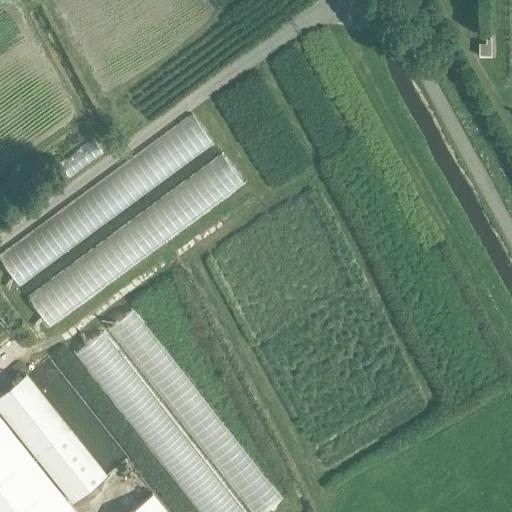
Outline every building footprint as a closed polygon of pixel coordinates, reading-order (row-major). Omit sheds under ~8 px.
[(492,55),(492,39),(487,39),(487,43),(480,43),(480,55),(492,55)] [(228,158),(27,292),(47,322),(248,188),(228,158)] [(141,303),(75,349),(122,416),(110,425),(160,497),(181,481),(202,511),(261,511),(281,498),(277,492),(267,499),(257,485),(262,481),(259,477),(262,475),(141,303)] [(0,408),(38,456),(70,430),(26,375),(0,396),(0,408)] [(0,511),(75,511),(0,417),(0,511)] [(167,511),(153,494),(129,511),(167,511)]
